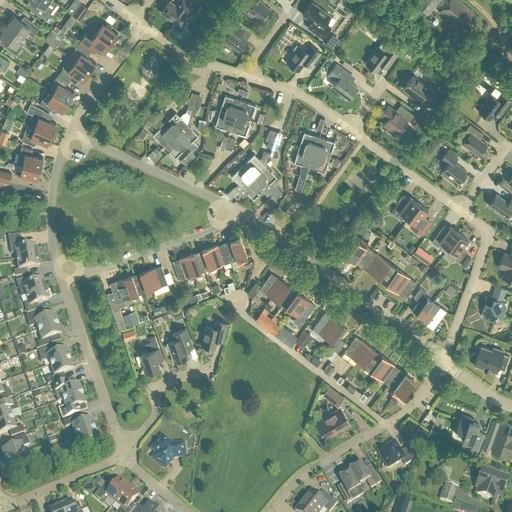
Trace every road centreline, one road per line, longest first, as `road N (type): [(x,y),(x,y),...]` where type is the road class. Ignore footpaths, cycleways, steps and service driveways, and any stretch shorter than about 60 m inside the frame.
road 1 (residential): [(442,356),(227,206)]
road 2 (residential): [(269,511),(300,477),(413,404),(442,356)]
road 3 (residential): [(121,446),(62,282)]
road 4 (residential): [(81,275),(216,226),(227,206)]
road 5 (residential): [(442,356),(486,239),(483,226),(461,209)]
road 6 (residential): [(227,206),(90,140)]
road 7 (residential): [(121,446),(153,421),(151,389),(213,366)]
road 8 (residential): [(461,209),(350,129)]
road 9 (residential): [(2,508),(125,457)]
road 10 (residential): [(69,134),(143,25)]
road 11 (residential): [(350,129),(300,93),(244,74)]
